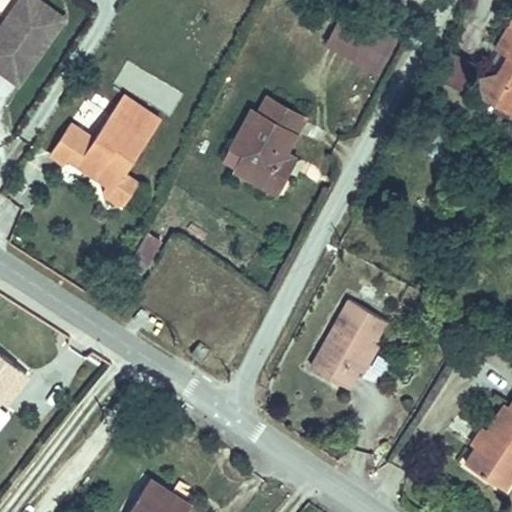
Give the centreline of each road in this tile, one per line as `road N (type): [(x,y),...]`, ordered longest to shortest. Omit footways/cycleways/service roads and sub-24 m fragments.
road 1 (residential): [(228,409),(449,0)]
road 2 (residential): [(228,409),(0,263)]
road 3 (unknown): [(0,185),(99,41),(102,0)]
road 4 (residential): [(380,511),(228,409)]
